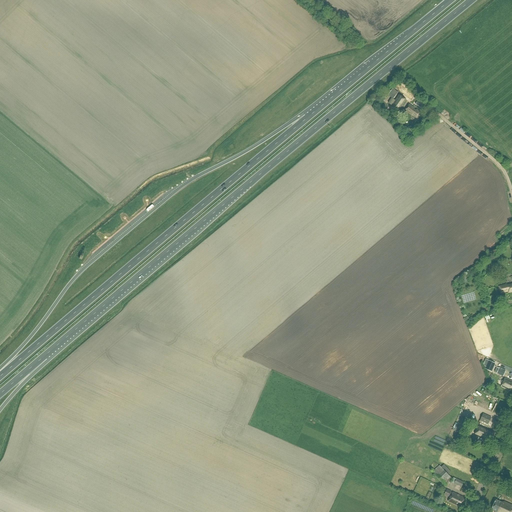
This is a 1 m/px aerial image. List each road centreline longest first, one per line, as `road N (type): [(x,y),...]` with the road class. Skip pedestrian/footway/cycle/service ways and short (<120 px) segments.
road 1 (trunk): [(54,347),(471,0)]
road 2 (trunk): [(325,102),(0,376)]
road 3 (trunk): [(450,0),(325,102)]
road 4 (trunk): [(325,102),(199,175)]
road 5 (trunk): [(78,273),(0,367)]
road 6 (unclassified): [(511,191),(499,164),(428,105)]
